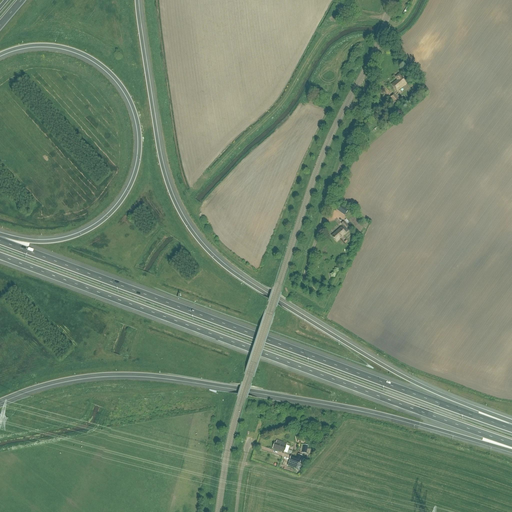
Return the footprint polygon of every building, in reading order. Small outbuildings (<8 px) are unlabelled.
[(347,8),(343,2),(338,4),(342,11),(347,8)] [(400,78),(398,75),(394,78),(396,81),(391,86),(397,92),(405,84),(400,78)] [(398,101),(393,95),(390,97),(391,98),(389,100),(392,104),(394,102),(395,103),(398,101)] [(341,205),(338,203),(335,207),(338,209),(337,210),(344,216),(349,210),(341,204),(341,205)] [(347,227),(343,222),(341,224),(343,227),(341,228),(332,236),(336,241),(348,230),(346,228),(347,227)] [(286,444),(277,441),(276,443),(274,442),(272,448),(284,453),(285,448),(285,447),(286,444)] [(304,457),(298,454),(296,458),(291,456),(288,462),(298,466),(299,463),(301,464),(304,457)]
